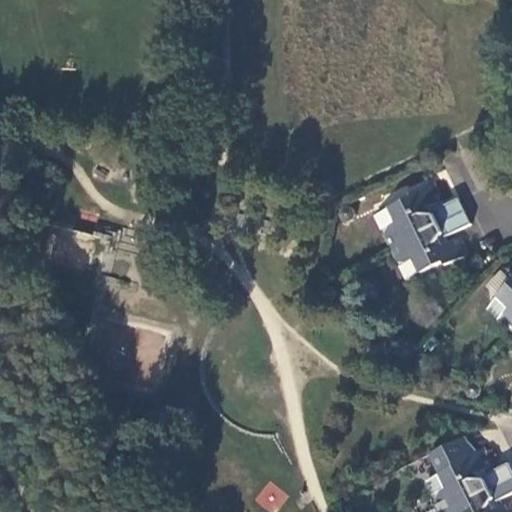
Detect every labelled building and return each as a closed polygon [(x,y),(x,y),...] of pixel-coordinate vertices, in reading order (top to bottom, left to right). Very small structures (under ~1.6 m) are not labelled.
[(391,247),(464,211),(458,198),(433,211),(430,206),(439,202),(431,182),(410,193),(412,196),(376,214),(391,247)] [(343,220),(348,222),(353,220),(355,212),(352,207),(347,206),(341,209),(340,215),(343,220)] [(470,224),(464,211),(391,247),(407,279),(443,262),(445,266),(465,256),(456,237),(447,242),(445,237),(470,224)] [(511,328),(511,280),(488,307),(511,328)] [(327,286),(320,289),(319,293),(323,299),(327,300),(333,298),(335,293),(331,287),(327,286)] [(423,356),(416,358),(416,361),(419,367),(429,370),(431,361),(429,357),(423,356)] [(473,383),(466,386),(466,390),(470,397),(474,398),(479,395),(481,390),(478,384),(473,383)] [(467,441),(464,436),(431,453),(437,465),(446,465),(447,471),(426,481),(442,511),(443,511),(511,476),(511,471),(508,463),(482,476),(480,471),(489,467),(480,448),(475,450),(467,441)] [(511,511),(507,502),(498,506),(497,502),(511,493),(511,476),(443,511),(511,511)] [(269,481),(254,500),(269,511),(275,511),(288,496),(269,481)]
